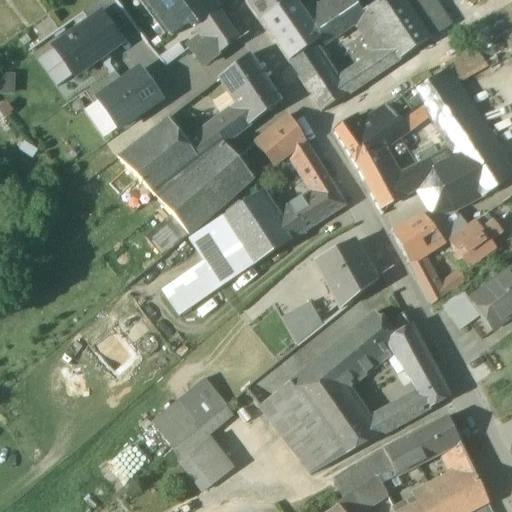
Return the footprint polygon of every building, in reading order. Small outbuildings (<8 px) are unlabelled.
[(131,23),(113,0),(99,0),(97,2),(84,11),(85,13),(83,14),(90,24),(100,17),(114,36),(131,23)] [(145,0),(174,37),(191,24),(195,29),(198,26),(218,12),(210,0),(145,0)] [(245,0),(260,21),(291,0),(245,0)] [(293,0),(291,0),(260,21),(262,23),(288,61),(288,62),(289,63),(312,47),(321,42),(321,41),(306,19),(303,15),(293,1),(294,1),(293,0)] [(334,0),(306,19),(321,41),(321,42),(323,45),(351,26),(367,13),(365,11),(367,10),(367,11),(382,0),(334,0)] [(382,0),(367,11),(367,10),(365,11),(367,13),(390,48),(399,62),(429,42),(403,2),(401,0),(382,0)] [(218,12),(198,26),(206,37),(190,48),(203,66),(239,41),(218,12)] [(90,24),(55,49),(74,77),(120,44),(114,36),(100,17),(90,24)] [(511,30),(502,36),(511,54),(511,30)] [(312,47),(289,63),(299,78),(322,62),(312,47)] [(336,84),(322,62),(299,78),(322,113),(399,62),(390,48),(336,84)] [(476,50),(465,57),(475,73),(486,66),(476,50)] [(281,104),(249,56),(220,79),(229,94),(239,108),(250,126),(281,104)] [(465,57),(444,68),(446,73),(447,73),(455,85),(475,73),(465,57)] [(120,130),(161,102),(140,72),(122,84),(99,100),(120,130)] [(427,72),(410,81),(414,88),(415,90),(417,92),(434,81),(427,72)] [(511,171),(455,85),(447,73),(434,81),(417,92),(425,106),(426,107),(455,151),(464,166),(485,197),(511,178),(511,171)] [(95,103),(122,84),(116,75),(88,94),(95,103)] [(414,88),(386,108),(403,130),(424,115),(423,114),(424,114),(421,110),(425,106),(417,92),(415,90),(414,88)] [(229,94),(215,103),(225,118),(239,108),(229,94)] [(225,118),(187,146),(200,163),(224,146),(250,126),(239,108),(225,118)] [(386,108),(362,125),(357,117),(335,133),(354,163),(363,179),(375,174),(387,168),(379,153),(387,146),(384,143),(403,130),(386,108)] [(288,116),(255,143),(275,166),(303,143),(302,142),(304,141),(288,116)] [(168,120),(118,159),(155,197),(200,163),(187,146),(168,120)] [(302,202),(276,220),(291,243),(346,207),(306,143),(291,155),(301,171),(315,193),(302,202)] [(200,163),(155,197),(172,217),(189,237),(254,181),(224,146),(200,163)] [(395,183),(371,195),(380,211),(416,192),(452,173),(453,173),(464,166),(455,151),(395,183)] [(452,173),(416,192),(431,215),(433,214),(453,211),(455,210),(456,212),(485,197),(464,166),(453,173),(452,173)] [(387,168),(375,174),(363,179),(371,195),(395,183),(387,168)] [(259,194),(189,240),(220,289),(221,289),(291,243),(276,220),(259,194)] [(453,211),(433,214),(431,215),(425,220),(445,245),(448,243),(467,229),(455,213),(456,212),(455,210),(453,211)] [(172,217),(146,238),(163,259),(189,237),(172,217)] [(423,218),(393,236),(408,264),(409,265),(420,257),(431,250),(433,254),(445,245),(425,220),(424,219),(423,219),(423,218)] [(467,229),(448,243),(456,253),(451,256),(457,265),(462,261),(469,271),(482,261),(484,263),(493,256),(492,254),(496,251),(490,244),(502,236),(493,223),(481,231),(475,223),(467,229)] [(354,243),(316,264),(341,311),(352,302),(376,283),(354,243)] [(420,257),(409,265),(416,279),(428,271),(420,257)] [(206,267),(165,294),(180,316),(220,289),(206,267)] [(428,271),(416,279),(431,307),(433,306),(432,306),(469,280),(463,271),(455,276),(455,277),(438,290),(428,271)] [(511,271),(470,302),(481,316),(492,318),(499,327),(511,317),(511,271)] [(463,292),(442,307),(460,332),(481,316),(470,302),(463,292)] [(221,296),(202,308),(208,317),(227,305),(221,296)] [(323,326),(305,341),(320,359),(367,320),(352,302),(341,311),(323,326)] [(310,304),(282,319),(297,347),(305,341),(323,326),(310,304)] [(320,359),(259,408),(279,434),(309,410),(341,385),(344,389),(379,360),(371,351),(379,345),(379,342),(391,333),(386,327),(375,314),(367,320),(320,359)] [(404,316),(386,327),(391,333),(379,342),(379,345),(371,351),(379,360),(390,351),(385,343),(410,328),(404,316)] [(410,328),(385,343),(390,351),(412,383),(433,369),(411,327),(410,328)] [(297,347),(245,389),(259,408),(320,359),(305,341),(297,347)] [(433,369),(412,383),(419,395),(420,395),(440,384),(441,383),(433,369)] [(173,452),(200,430),(207,439),(232,418),(202,383),(151,425),(173,452)] [(440,384),(420,395),(419,395),(428,411),(450,399),(441,383),(440,384)] [(344,389),(341,385),(309,410),(342,459),(378,439),(368,424),(344,389)] [(419,395),(368,424),(378,439),(428,411),(419,395)] [(342,459),(309,410),(279,434),(311,476),(342,459)] [(447,418),(383,451),(392,469),(378,478),(382,485),(444,452),(458,479),(472,471),(447,418)] [(200,430),(173,452),(205,491),(232,469),(207,439),(200,430)] [(383,451),(346,478),(334,486),(344,501),(356,493),(358,492),(378,478),(392,469),(383,451)] [(458,479),(415,501),(414,500),(392,511),(474,511),(488,505),(472,471),(458,479)] [(378,478),(358,492),(369,509),(388,497),(382,485),(378,478)] [(344,501),(336,506),(338,509),(339,508),(341,511),(364,511),(369,509),(358,492),(356,493),(344,501)]
